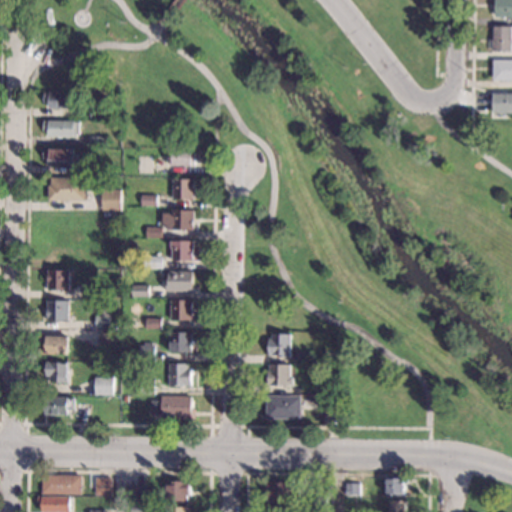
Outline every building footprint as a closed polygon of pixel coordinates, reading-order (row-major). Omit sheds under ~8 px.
[(511,0),(511,19),(495,19),(495,0),(511,0)] [(511,54),(492,53),(492,42),(494,42),(494,28),(511,29),(511,54)] [(511,82),(494,82),(494,61),(511,61),(511,82)] [(75,95),(75,101),(78,101),(78,104),(75,104),(74,110),(49,110),(49,103),(45,103),(45,94),(75,95)] [(511,115),(494,115),(494,94),(511,94),(511,115)] [(105,120),(90,120),(91,109),(106,109),(105,120)] [(80,123),(80,136),(75,136),(75,138),(48,137),(48,132),(44,131),(44,122),(80,123)] [(107,148),(90,148),(90,139),(107,139),(107,148)] [(74,155),(78,156),(78,162),(74,162),(74,166),(48,166),(49,158),(44,158),(44,150),(74,151),(74,155)] [(202,162),(195,162),(195,168),(172,167),(173,150),(202,151),(202,162)] [(95,176),(79,176),(80,166),(95,166),(95,176)] [(85,202),(49,201),(49,187),(52,187),(52,179),(86,179),(85,202)] [(195,201),(174,201),(174,180),(195,181),(195,201)] [(121,212),(103,212),(104,191),(122,191),(121,212)] [(158,197),(158,208),(141,207),(142,196),(158,197)] [(193,231),(165,231),(166,226),(161,226),(161,214),(171,214),(171,211),(193,211),(193,231)] [(162,240),(147,240),(147,229),(163,229),(162,240)] [(194,243),(194,264),(172,263),(173,243),(194,243)] [(163,270),(144,269),(144,258),(163,258),(163,270)] [(69,293),(47,292),(48,272),(70,272),(69,293)] [(193,274),(193,294),(167,293),(167,282),(169,282),(169,273),(193,274)] [(102,299),(86,299),(86,284),(102,284),(102,299)] [(149,300),(132,299),(133,287),(150,287),(149,300)] [(69,323),(47,322),(47,302),(69,303),(69,323)] [(192,322),(171,322),(172,302),(193,302),(192,322)] [(110,330),(95,330),(95,318),(110,318),(110,330)] [(162,320),(162,331),(122,330),(123,319),(162,320)] [(117,350),(100,349),(100,331),(109,331),(118,331),(117,350)] [(192,354),(170,353),(171,333),(192,333),(192,354)] [(290,359),(277,359),(277,357),(269,357),(269,341),(272,341),(272,336),(291,336),(290,359)] [(69,356),(39,356),(40,338),(69,339),(69,356)] [(152,347),(155,347),(155,362),(140,362),(140,347),(144,347),(144,344),(152,344),(152,347)] [(312,365),(297,365),(297,354),(312,355),(312,365)] [(68,385),(50,385),(50,378),(46,378),(46,364),(68,364),(68,385)] [(189,366),(189,370),(191,371),(191,388),(169,388),(170,365),(189,366)] [(290,366),(290,379),(293,379),(293,387),(290,387),(290,388),(267,388),(268,372),(270,372),(270,366),(290,366)] [(112,378),(112,397),(93,397),(93,378),(112,378)] [(155,396),(139,396),(139,380),(155,381),(155,396)] [(192,420),(161,419),(161,417),(151,417),(152,403),(162,403),(162,397),(192,398),(192,420)] [(300,398),(300,422),(267,421),(267,397),(300,398)] [(68,400),(75,401),(75,418),(45,417),(45,398),(68,398),(68,400)] [(338,416),(326,416),(327,399),(338,399),(338,416)] [(80,495),(40,494),(41,475),(80,476),(80,495)] [(110,495),(94,495),(94,478),(97,478),(110,478),(110,495)] [(405,481),(408,481),(407,488),(404,488),(404,493),(386,493),(387,479),(405,480),(405,481)] [(188,488),(191,488),(191,490),(188,490),(188,492),(192,492),(192,496),(186,496),(186,502),(165,502),(166,482),(188,483),(188,488)] [(288,503),(269,503),(269,497),(266,497),(266,483),(289,483),(288,503)] [(364,491),(360,491),(360,496),(345,496),(346,483),(364,484),(364,491)] [(143,503),(126,502),(126,487),(143,487),(143,503)] [(69,511),(41,511),(41,497),(69,497),(69,511)] [(407,511),(390,511),(390,501),(408,501),(407,511)]
